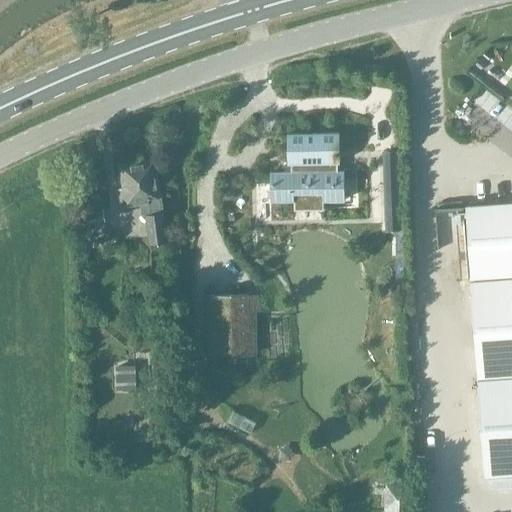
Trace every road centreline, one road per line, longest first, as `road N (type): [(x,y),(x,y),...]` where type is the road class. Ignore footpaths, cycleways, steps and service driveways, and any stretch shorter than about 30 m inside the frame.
road 1 (unclassified): [(0,158),(239,59),(462,0)]
road 2 (secondary): [(295,0),(129,54),(0,111)]
